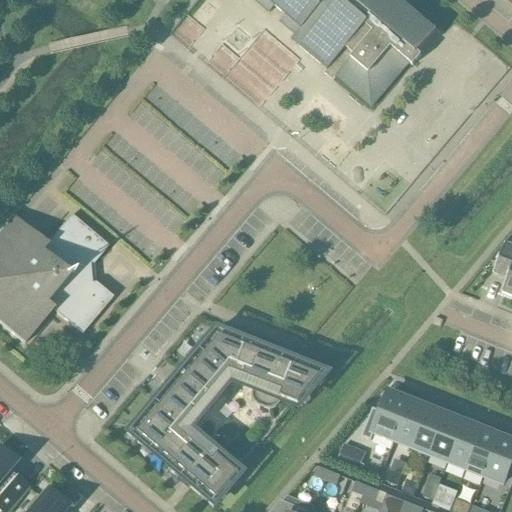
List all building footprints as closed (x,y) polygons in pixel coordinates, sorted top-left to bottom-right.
[(371,109),(409,64),(413,67),(421,57),(418,54),(436,32),(435,31),(435,32),(397,0),(252,0),(269,14),(274,8),(285,16),(284,17),(285,18),(290,12),(296,18),(286,29),(295,36),(291,42),(292,42),(293,42),(326,70),(326,71),(327,72),(331,67),(339,73),(335,78),(371,109)] [(108,248),(87,230),(71,217),(47,246),(13,218),(0,232),(0,324),(24,345),(53,311),(81,336),(113,299),(95,284),(91,285),(90,266),(93,265),(108,248)] [(511,298),(511,247),(505,244),(493,274),(508,280),(502,294),(511,298)] [(436,318),(432,325),(439,328),(443,322),(436,318)] [(214,509),(219,503),(243,475),(191,431),(232,382),(253,390),(252,396),(253,401),(256,405),(260,407),(265,409),(271,410),(278,407),(281,402),(299,409),(330,372),(297,359),(296,362),(286,358),(287,355),(283,354),(282,356),(278,355),(279,352),(217,327),(202,345),(204,347),(202,350),(200,348),(196,353),(198,355),(191,362),(189,361),(175,377),(177,379),(166,392),(164,390),(148,409),(150,411),(140,423),(138,421),(126,435),(156,460),(158,458),(170,468),(168,470),(175,476),(177,474),(180,477),(179,479),(182,482),(184,480),(192,487),(190,489),(214,509)] [(410,404),(388,395),(381,413),(372,410),(361,438),(371,442),(375,433),(395,442),(410,404)] [(428,411),(410,404),(395,442),(413,449),(428,411)] [(428,411),(413,449),(431,456),(446,418),(428,411)] [(463,426),(446,418),(431,456),(448,463),(463,426)] [(463,426),(448,463),(466,470),(481,433),(463,426)] [(498,440),(481,433),(466,470),(483,477),(498,440)] [(511,445),(498,440),(483,477),(502,485),(511,459),(511,445)] [(365,454),(344,446),(336,466),(357,475),(365,454)] [(9,473),(17,464),(0,449),(0,511),(8,511),(28,489),(9,473)] [(325,482),(329,473),(318,469),(314,478),(325,482)] [(390,472),(386,483),(397,488),(402,477),(390,472)] [(340,478),(329,473),(325,482),(336,487),(340,478)] [(406,481),(402,493),(414,498),(418,486),(406,481)] [(363,498),(367,488),(356,484),(352,493),(363,498)] [(440,486),(432,506),(439,509),(446,511),(450,511),(455,500),(458,493),(449,490),(440,486)] [(378,493),(367,488),(363,498),(375,502),(378,493)] [(426,488),(422,498),(433,502),(437,492),(426,488)] [(23,511),(65,511),(69,508),(47,490),(39,499),(36,496),(23,511)] [(379,511),(385,511),(388,507),(390,508),(399,511),(401,511),(405,504),(394,499),(386,496),(379,511)] [(455,501),(451,511),(468,511),(471,507),(455,501)]
